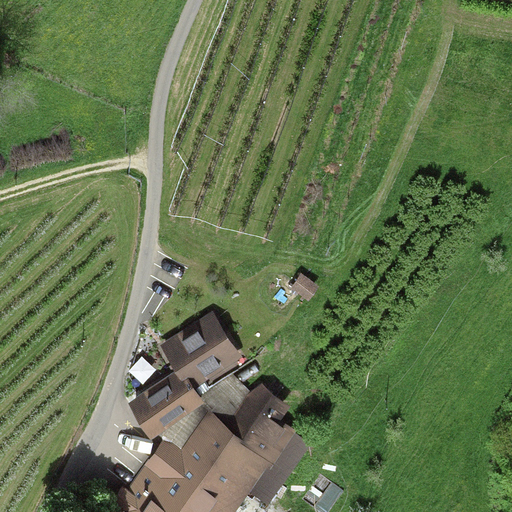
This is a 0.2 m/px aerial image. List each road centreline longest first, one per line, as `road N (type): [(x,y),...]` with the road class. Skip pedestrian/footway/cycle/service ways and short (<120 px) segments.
road 1 (unclassified): [(51,511),(111,402),(153,209),(157,110),(198,0)]
road 2 (track): [(154,165),(121,163),(0,204)]
